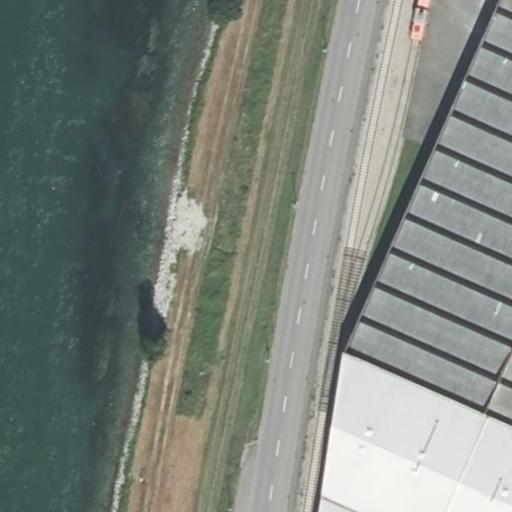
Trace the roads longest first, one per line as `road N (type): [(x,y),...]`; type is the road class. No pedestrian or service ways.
road 1 (unclassified): [(268,511),(360,0)]
road 2 (unknown): [(410,511),(511,271)]
